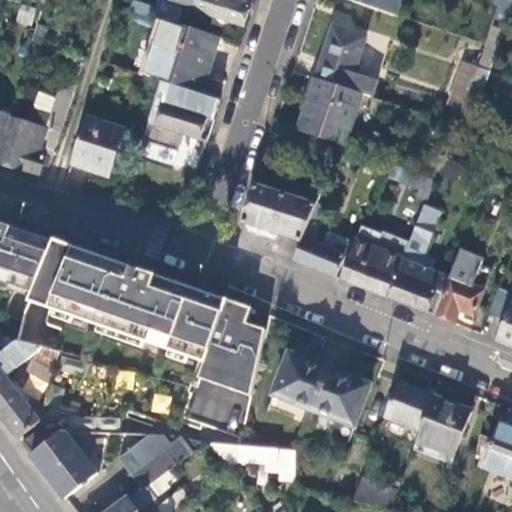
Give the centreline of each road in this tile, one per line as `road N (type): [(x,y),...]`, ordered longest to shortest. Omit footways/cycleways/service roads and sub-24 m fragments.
road 1 (residential): [(511,374),(199,254)]
road 2 (residential): [(281,0),(199,254)]
road 3 (residential): [(199,254),(0,189)]
